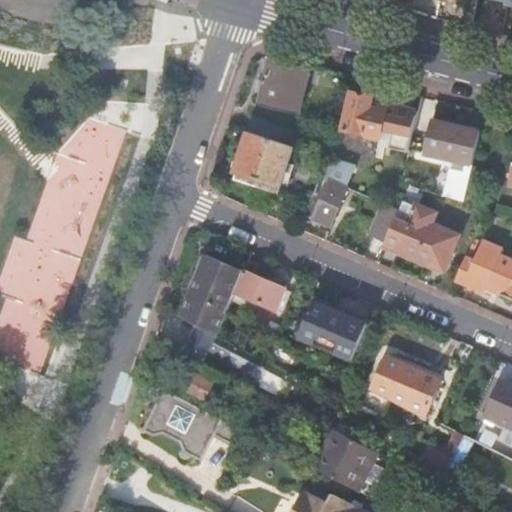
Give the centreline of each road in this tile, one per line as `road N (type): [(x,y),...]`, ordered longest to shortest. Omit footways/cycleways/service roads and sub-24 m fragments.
road 1 (residential): [(166,191),(511,340)]
road 2 (residential): [(166,191),(66,511)]
road 3 (residential): [(236,4),(511,78)]
road 4 (residential): [(236,4),(166,191)]
road 5 (unknown): [(96,416),(253,511)]
